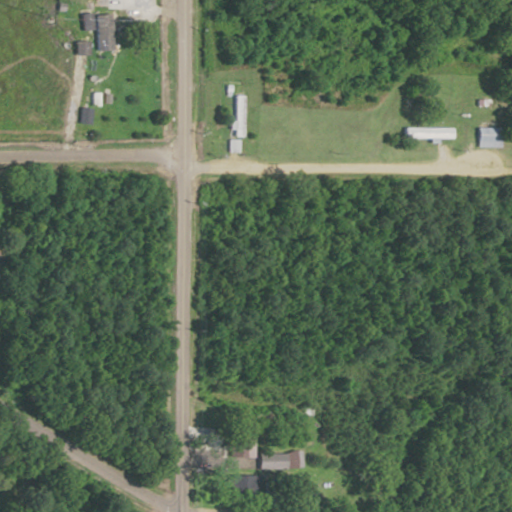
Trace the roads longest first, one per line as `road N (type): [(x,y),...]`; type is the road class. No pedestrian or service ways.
road 1 (residential): [(179,511),(181,0)]
road 2 (residential): [(180,168),(496,169)]
road 3 (residential): [(177,511),(0,405)]
road 4 (residential): [(0,155),(180,153)]
